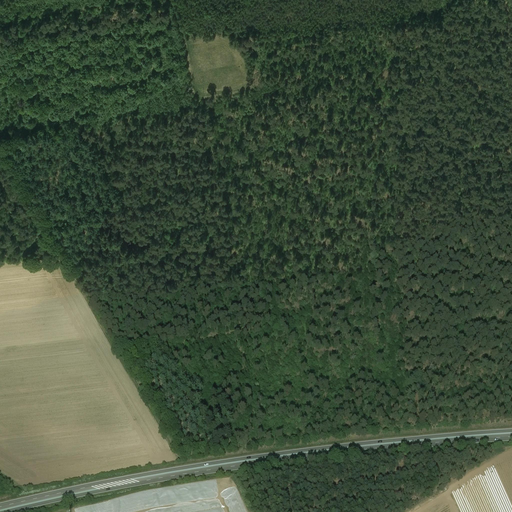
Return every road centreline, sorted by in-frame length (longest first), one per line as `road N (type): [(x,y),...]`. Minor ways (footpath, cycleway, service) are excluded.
road 1 (trunk): [(511,430),(260,456),(0,507)]
road 2 (trunk): [(8,511),(260,462),(511,436)]
